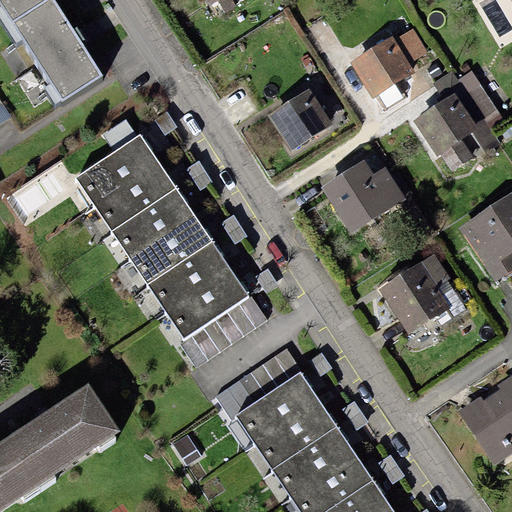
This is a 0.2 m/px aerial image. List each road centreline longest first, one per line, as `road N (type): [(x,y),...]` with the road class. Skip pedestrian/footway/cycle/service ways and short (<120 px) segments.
road 1 (residential): [(475,511),(131,0)]
road 2 (unknown): [(162,46),(0,147)]
road 3 (unknown): [(204,373),(329,295)]
